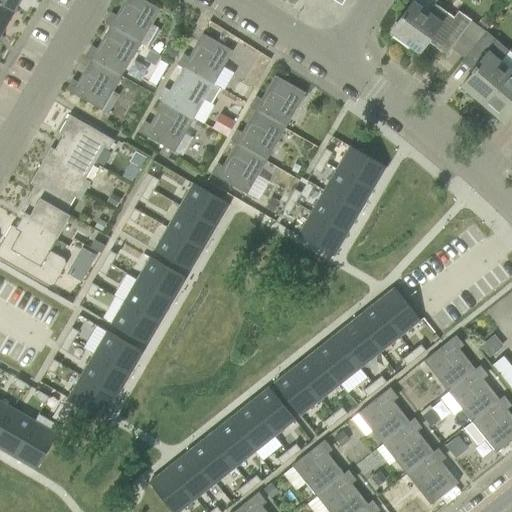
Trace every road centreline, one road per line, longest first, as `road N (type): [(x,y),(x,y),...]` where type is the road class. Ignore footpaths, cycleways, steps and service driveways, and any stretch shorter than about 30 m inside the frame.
road 1 (residential): [(511,211),(462,161),(334,61)]
road 2 (residential): [(0,160),(92,0)]
